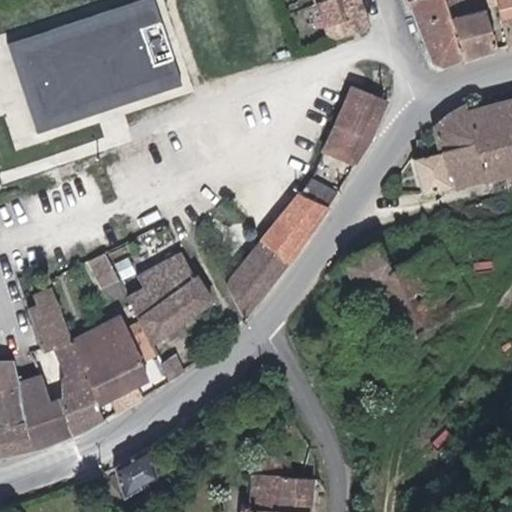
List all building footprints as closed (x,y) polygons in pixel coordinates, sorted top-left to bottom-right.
[(315,0),(330,42),(373,29),(361,0),(315,0)] [(444,65),(497,48),(483,0),(407,0),(433,60),(444,65)] [(511,0),(489,0),(502,47),(511,44),(511,0)] [(88,7),(44,24),(38,68),(51,79),(48,98),(83,122),(124,111),(129,91),(144,86),(153,48),(146,45),(151,37),(119,13),(103,19),(88,7)] [(355,163),(383,98),(351,85),(323,149),(355,163)] [(511,96),(467,109),(487,178),(510,172),(511,177),(511,96)] [(422,194),(487,178),(467,109),(434,125),(441,145),(409,157),(422,194)] [(314,181),(225,281),(250,317),(341,198),(314,181)] [(342,261),(357,289),(372,281),(389,272),(375,244),(342,261)] [(389,272),(372,281),(404,342),(472,306),(440,246),(389,272)] [(150,334),(217,297),(200,266),(199,267),(187,247),(143,271),(149,282),(127,294),(150,334)] [(90,257),(102,286),(122,278),(109,249),(90,257)] [(38,305),(29,309),(41,346),(43,353),(54,350),(73,343),(70,335),(54,289),(34,295),(38,305)] [(122,315),(70,335),(73,343),(95,405),(111,397),(120,413),(144,397),(138,383),(150,376),(122,315)] [(52,397),(69,439),(103,425),(95,405),(73,343),(54,350),(62,378),(67,394),(52,397)] [(162,361),(171,377),(187,368),(177,352),(162,361)] [(0,424),(20,421),(18,376),(15,355),(0,358),(0,424)] [(0,457),(69,439),(52,397),(44,395),(37,374),(18,376),(20,421),(0,424),(0,457)] [(443,382),(440,375),(434,378),(438,385),(443,382)] [(263,379),(250,388),(262,407),(276,398),(263,379)] [(151,453),(115,467),(125,492),(161,478),(151,453)] [(309,511),(311,477),(255,474),(253,509),(272,510),(272,511),(309,511)]
